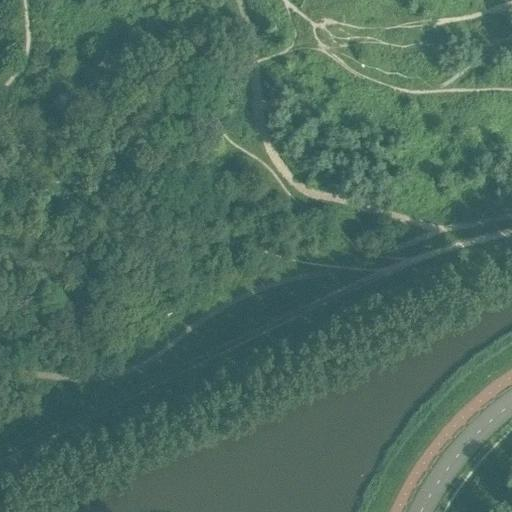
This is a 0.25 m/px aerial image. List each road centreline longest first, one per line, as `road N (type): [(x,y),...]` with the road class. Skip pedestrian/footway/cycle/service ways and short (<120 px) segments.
road 1 (unknown): [(443,230),(228,303),(135,369),(93,380),(0,375)]
road 2 (track): [(391,267),(0,457)]
road 3 (unknown): [(238,0),(254,44),(263,134),(294,182),(443,230),(511,216)]
road 4 (unclassified): [(420,511),(443,469),(511,400)]
